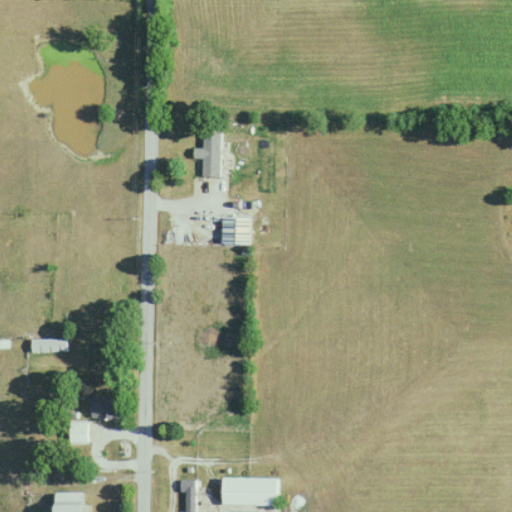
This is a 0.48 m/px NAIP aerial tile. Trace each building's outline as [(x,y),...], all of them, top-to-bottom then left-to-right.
[(203,161),(203,179),(221,179),(221,134),(203,134),(203,150),(194,150),(194,161),(203,161)] [(69,340),(33,340),(33,353),(69,353),(69,340)] [(92,397),(92,421),(119,421),(119,397),(92,397)] [(223,505),(278,505),(278,479),(223,479),(223,505)] [(195,511),(195,481),(182,481),(182,511),(195,511)] [(55,493),(55,511),(83,511),(83,493),(55,493)]
